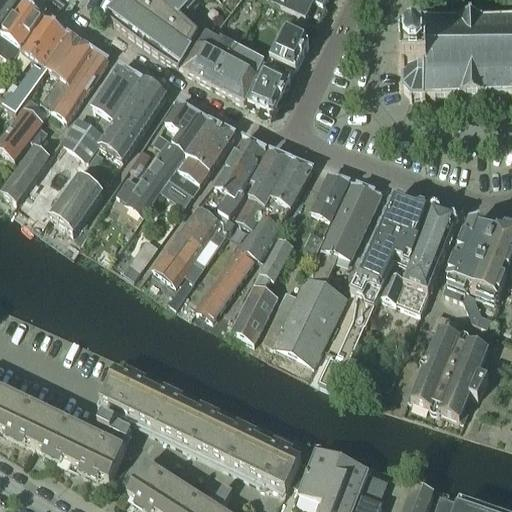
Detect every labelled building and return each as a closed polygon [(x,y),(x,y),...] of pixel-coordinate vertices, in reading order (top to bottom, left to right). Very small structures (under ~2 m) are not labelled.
[(0,0),(0,35),(19,9),(6,0),(0,0)] [(147,0),(145,3),(141,0),(131,0),(107,27),(118,35),(125,41),(144,54),(155,62),(163,67),(178,77),(198,43),(179,27),(184,19),(188,21),(207,0),(147,0)] [(275,0),(268,10),(283,17),(305,29),(318,35),(326,17),(323,15),(330,1),(326,0),(275,0)] [(21,57),(43,25),(22,11),(0,43),(0,61),(11,70),(20,57),(21,57)] [(411,105),(466,104),(462,112),(466,118),(466,121),(479,120),(479,118),(482,111),(478,104),(511,102),(511,24),(410,27),(400,38),(402,95),(411,105)] [(43,77),(46,72),(67,41),(45,26),(21,60),(32,68),(29,71),(34,74),(41,78),(42,76),(43,77)] [(296,79),(309,52),(283,40),(270,68),(296,79)] [(52,121),(93,59),(67,41),(46,72),(43,77),(42,76),(41,78),(34,74),(13,102),(11,100),(1,113),(15,123),(47,79),(58,87),(40,113),(52,121)] [(182,80),(211,96),(235,54),(221,47),(219,50),(203,42),(182,80)] [(243,113),(265,70),(235,54),(211,96),(243,113)] [(67,130),(108,68),(93,59),(52,121),(67,130)] [(270,125),(276,122),(296,79),(270,68),(248,115),(270,125)] [(136,86),(118,75),(92,118),(102,125),(93,138),(77,127),(23,208),(52,227),(79,186),(142,89),(136,85),(136,86)] [(123,171),(166,104),(142,89),(99,157),(123,171)] [(185,163),(209,130),(178,111),(165,131),(179,140),(172,151),(171,152),(185,163)] [(29,148),(39,135),(41,131),(24,119),(0,152),(0,158),(15,169),(29,148)] [(193,204),(209,181),(235,143),(209,130),(185,163),(168,188),(193,204)] [(37,154),(47,140),(39,135),(29,148),(37,154)] [(164,160),(171,150),(159,142),(153,152),(164,160)] [(196,215),(152,277),(175,293),(182,283),(186,286),(193,291),(207,269),(233,230),(228,227),(238,215),(244,203),(240,200),(258,170),(266,159),(253,152),(243,146),(213,197),(196,215)] [(116,202),(144,223),(158,200),(168,188),(185,163),(171,152),(172,151),(171,150),(164,160),(142,189),(139,193),(128,185),(116,202)] [(18,213),(49,167),(34,156),(2,202),(18,213)] [(142,157),(135,167),(143,172),(150,162),(142,157)] [(250,238),(251,237),(261,220),(264,216),(289,167),(270,159),(252,192),(256,194),(236,230),(250,238)] [(289,218),(292,214),(312,177),(289,167),(264,216),(261,220),(281,231),(288,218),(289,218)] [(320,256),(331,232),(350,190),(329,181),(310,222),(319,226),(305,257),(314,270),(314,269),(314,268),(320,256)] [(75,242),(101,202),(79,186),(52,227),(75,242)] [(320,256),(338,264),(350,269),(380,203),(350,190),(331,232),(320,256)] [(365,336),(377,311),(379,306),(390,281),(419,214),(393,206),(350,302),(356,304),(352,329),(334,368),(348,374),(365,336)] [(406,288),(432,218),(419,214),(390,281),(406,288)] [(420,323),(457,232),(454,226),(432,218),(406,288),(390,281),(379,306),(420,323)] [(272,249),(280,234),(279,234),(281,231),(261,220),(251,237),(272,249)] [(488,337),(511,275),(511,241),(469,232),(441,302),(462,310),(473,331),(488,337)] [(260,270),(272,249),(251,237),(250,238),(238,256),(255,266),(254,268),(260,270)] [(122,280),(133,288),(134,287),(157,255),(146,247),(131,268),(122,280)] [(273,290),(292,255),(279,248),(260,283),(271,288),(273,290)] [(213,329),(222,315),(254,268),(255,266),(238,256),(195,319),(213,329)] [(297,304),(272,355),(313,374),(346,306),(323,295),(338,264),(320,256),(314,268),(314,269),(307,287),(305,286),(297,305),(297,304)] [(253,353),(278,306),(265,299),(271,288),(260,283),(229,344),(250,356),(252,352),(253,353)] [(186,286),(180,294),(181,298),(186,301),(193,291),(186,286)] [(272,355),(297,304),(287,300),(263,350),(272,355)] [(466,355),(458,351),(460,347),(452,344),(458,330),(437,321),(431,336),(439,339),(427,370),(432,372),(428,380),(424,378),(418,393),(414,392),(407,409),(431,418),(433,414),(442,417),(440,422),(464,431),(470,414),(467,413),(470,405),(477,408),(483,397),(489,384),(480,380),(482,375),(485,376),(492,360),(468,350),(466,355)] [(348,374),(334,368),(329,365),(317,390),(336,398),(348,374)] [(300,470),(114,380),(98,416),(119,427),(121,422),(149,436),(147,440),(193,462),(195,458),(222,471),(220,476),(266,498),(268,494),(285,502),(300,470)] [(27,413),(0,399),(0,398),(2,395),(0,394),(0,438),(109,491),(126,455),(116,450),(119,445),(126,448),(131,439),(102,425),(98,435),(112,441),(109,447),(103,444),(101,448),(73,435),(75,430),(29,408),(27,413)] [(357,511),(359,506),(367,482),(346,475),(347,472),(317,462),(314,461),(309,474),(300,498),(295,511),(357,511)] [(211,511),(209,511),(146,471),(127,500),(145,511),(223,511),(232,499),(223,494),(211,511)] [(300,471),(289,493),(300,498),(309,474),(300,471)] [(429,511),(433,502),(414,495),(406,511),(429,511)]
